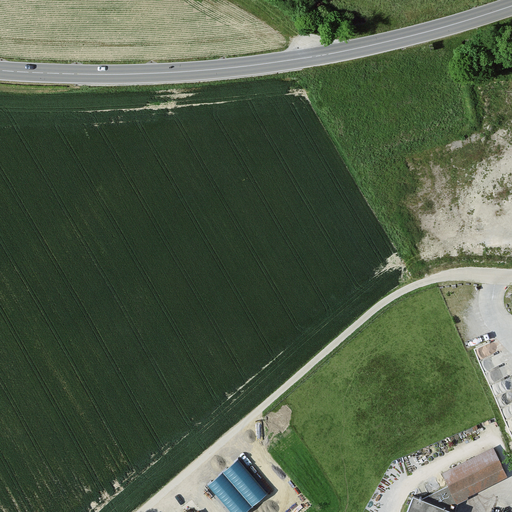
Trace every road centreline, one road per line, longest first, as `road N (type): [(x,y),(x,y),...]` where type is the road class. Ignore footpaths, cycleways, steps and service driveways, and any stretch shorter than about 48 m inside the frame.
road 1 (secondary): [(511,4),(336,51),(206,69),(0,67)]
road 2 (track): [(511,273),(441,274),(402,288),(137,511)]
